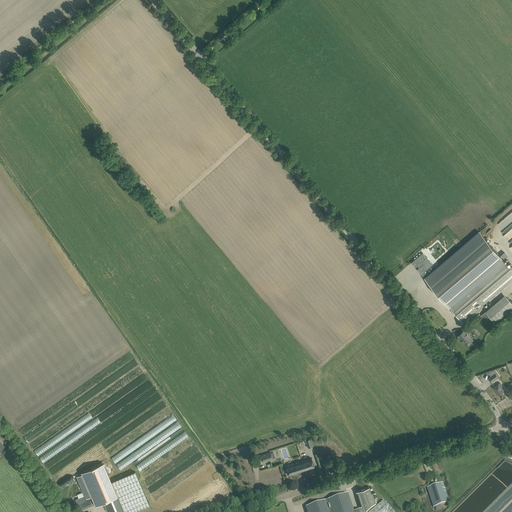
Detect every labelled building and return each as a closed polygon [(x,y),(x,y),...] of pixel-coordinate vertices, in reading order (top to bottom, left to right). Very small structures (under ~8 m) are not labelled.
[(463,322),(511,279),(511,270),(479,232),(425,278),(463,322)] [(422,253),(411,262),(415,267),(417,265),(419,267),(417,269),(421,274),(432,264),(422,253)] [(492,319),(496,324),(511,310),(511,302),(505,295),(485,312),(486,312),(481,316),(487,323),(492,319)] [(465,330),(462,333),(458,336),(466,345),(473,339),(465,330)] [(488,378),(491,382),(498,377),(497,376),(499,374),(496,369),(488,373),(491,376),(488,378)] [(500,382),(497,385),(493,388),(500,397),(502,396),(507,393),(501,386),(502,385),(500,382)] [(43,461),(103,423),(99,418),(40,455),(43,461)] [(187,432),(136,464),(140,470),(190,437),(187,432)] [(191,438),(139,472),(143,478),(195,443),(191,438)] [(196,445),(143,480),(147,485),(200,451),(196,445)] [(201,452),(146,487),(150,493),(205,457),(201,452)] [(273,459),(271,452),(260,455),(262,462),(273,459)] [(155,500),(209,464),(206,458),(151,494),(155,500)] [(285,466),(287,470),(288,475),(314,467),(311,458),(285,466)] [(82,475),(76,477),(86,499),(91,497),(95,506),(105,502),(117,497),(103,463),(81,473),(82,475)] [(111,482),(124,511),(132,511),(149,505),(135,472),(111,482)] [(427,488),(429,493),(433,507),(449,502),(443,483),(427,488)] [(306,507),(307,511),(370,511),(376,508),(369,487),(356,491),(362,511),(358,511),(353,511),(348,494),(306,507)] [(75,499),(80,511),(93,505),(90,498),(85,500),(84,496),(75,499)] [(123,511),(117,497),(105,502),(109,511),(123,511)] [(370,511),(393,511),(384,501),(376,508),(370,511)]
